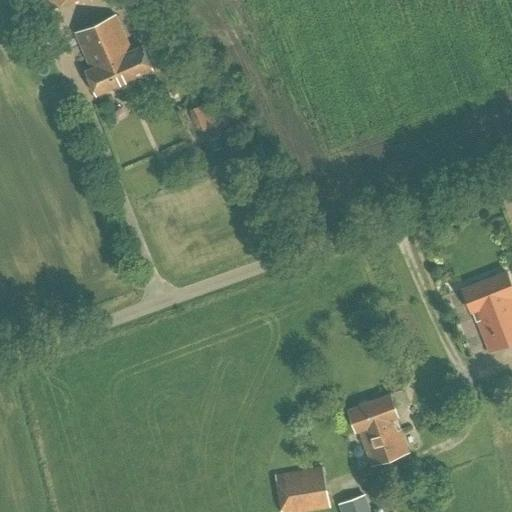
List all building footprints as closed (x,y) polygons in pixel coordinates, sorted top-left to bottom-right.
[(42,0),(48,12),(73,0),(42,0)] [(133,50),(116,14),(74,33),(90,69),(85,71),(96,95),(153,70),(142,46),(133,50)] [(217,136),(208,140),(212,150),(221,147),(217,136)] [(511,286),(506,272),(462,289),(471,312),(472,312),(488,352),(511,343),(511,286)] [(410,453),(396,417),(398,417),(390,395),(348,410),(356,432),(358,431),(370,467),(410,453)] [(282,511),(303,511),(330,508),(322,467),(276,474),(282,511)] [(371,511),(365,494),(338,504),(341,511),(371,511)]
